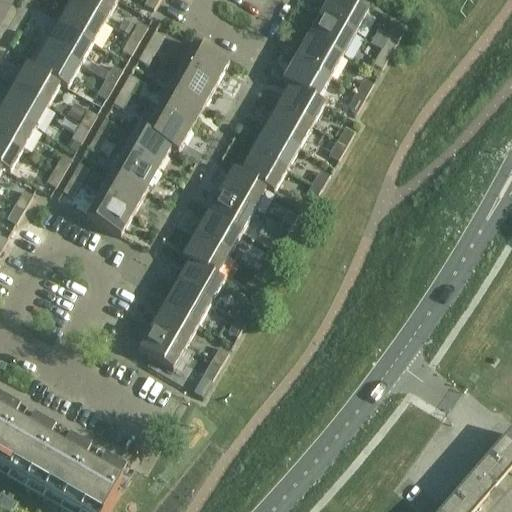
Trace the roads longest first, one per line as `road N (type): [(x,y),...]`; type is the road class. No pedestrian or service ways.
road 1 (secondary): [(274,511),(393,364),(511,173)]
road 2 (residential): [(63,375),(116,279),(54,245),(1,340)]
road 3 (residential): [(207,0),(196,17),(252,50),(279,0)]
